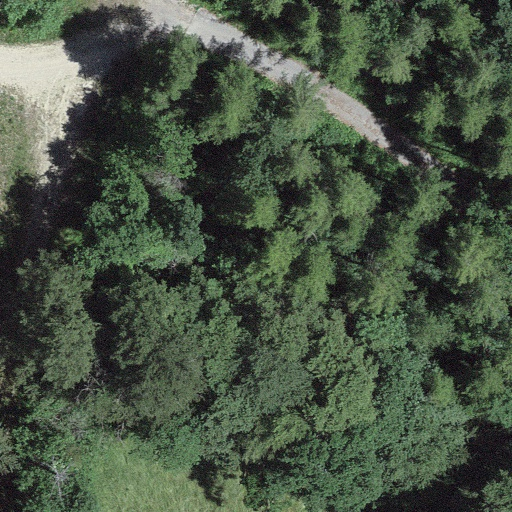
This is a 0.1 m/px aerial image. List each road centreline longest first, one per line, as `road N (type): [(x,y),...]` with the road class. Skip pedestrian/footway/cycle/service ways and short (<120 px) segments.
road 1 (track): [(511,243),(370,132),(252,57),(199,41),(146,41),(33,69),(0,66)]
road 2 (track): [(0,428),(18,320),(115,0)]
